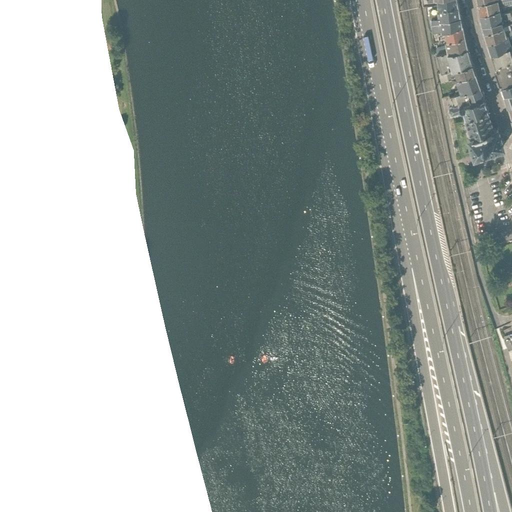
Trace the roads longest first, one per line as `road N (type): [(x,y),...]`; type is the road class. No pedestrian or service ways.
road 1 (motorway): [(487,491),(381,0)]
road 2 (motorway): [(363,0),(420,278)]
road 3 (motorway): [(420,278),(470,511)]
road 4 (motorway): [(420,278),(418,328),(447,511)]
road 5 (residential): [(467,0),(510,143)]
